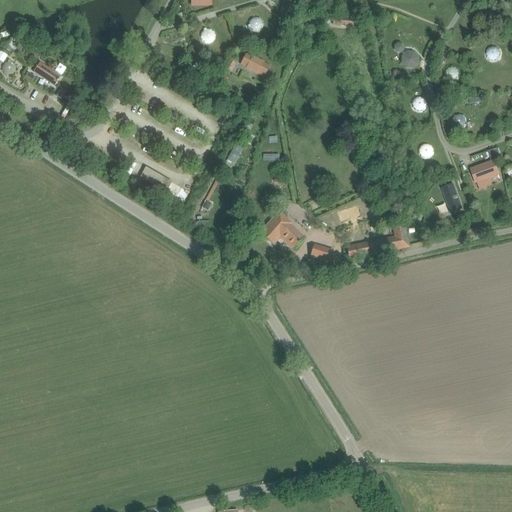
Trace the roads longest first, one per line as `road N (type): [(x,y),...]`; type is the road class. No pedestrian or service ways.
road 1 (unclassified): [(249,289),(0,122)]
road 2 (unclassified): [(249,289),(511,230)]
road 3 (unclassified): [(361,461),(249,289)]
road 4 (unclassified): [(165,511),(361,461)]
